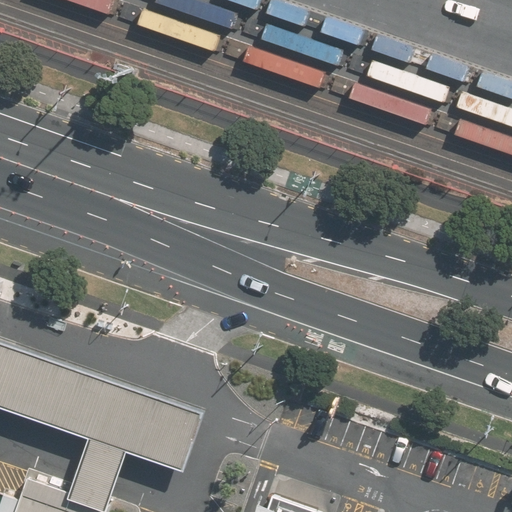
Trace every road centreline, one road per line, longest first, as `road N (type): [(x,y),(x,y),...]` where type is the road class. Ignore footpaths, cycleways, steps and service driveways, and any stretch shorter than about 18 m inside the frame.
road 1 (primary): [(511,374),(0,196)]
road 2 (primary): [(0,125),(511,297)]
